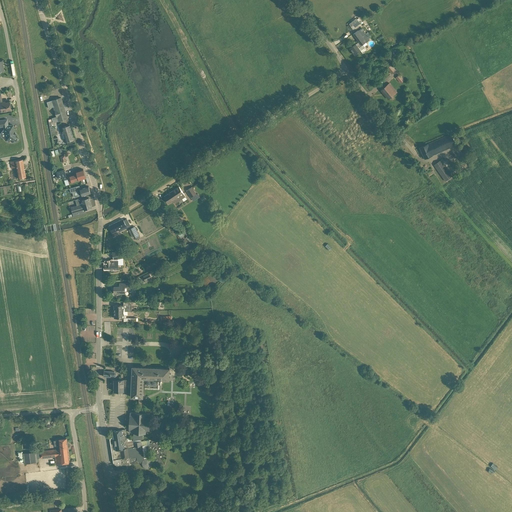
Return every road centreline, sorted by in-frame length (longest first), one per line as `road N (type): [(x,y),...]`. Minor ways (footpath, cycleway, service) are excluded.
road 1 (unclassified): [(100,223),(346,69)]
road 2 (tertiary): [(100,223),(38,0)]
road 3 (tertiary): [(100,407),(100,223)]
road 4 (unclassified): [(0,159),(26,151),(0,7)]
